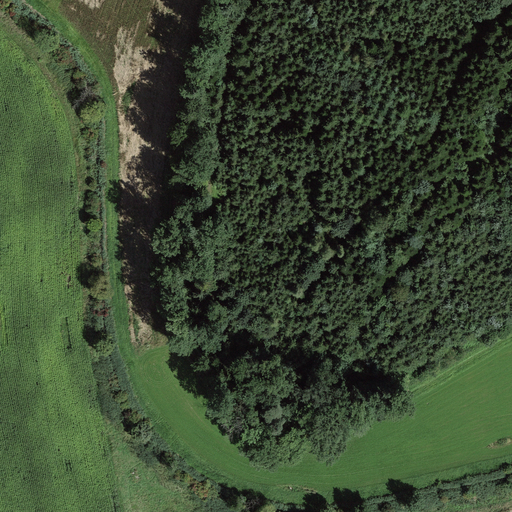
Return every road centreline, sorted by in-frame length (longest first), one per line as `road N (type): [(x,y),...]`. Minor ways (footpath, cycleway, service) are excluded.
road 1 (track): [(35,0),(102,73),(118,144),(122,324),(158,420),(242,485),(285,491)]
road 2 (track): [(218,282),(206,232),(207,186),(233,38),(254,0)]
